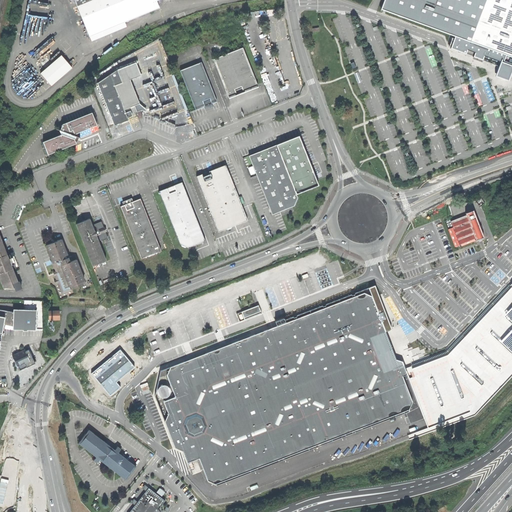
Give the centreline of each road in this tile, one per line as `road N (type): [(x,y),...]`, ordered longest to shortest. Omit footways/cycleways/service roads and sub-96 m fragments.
road 1 (secondary): [(42,421),(62,378),(104,337),(356,230)]
road 2 (secondary): [(321,229),(106,323),(46,384),(31,425)]
road 3 (unclassified): [(182,148),(139,134),(46,170),(48,196),(173,151)]
road 4 (trunk): [(451,478),(280,511)]
road 5 (trunk): [(451,478),(309,511)]
road 6 (unclassified): [(316,96),(182,148)]
